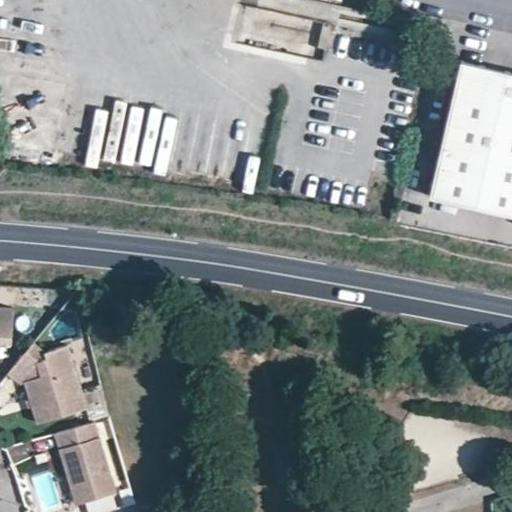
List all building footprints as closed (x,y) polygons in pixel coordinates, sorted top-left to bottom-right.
[(325,21),(314,19),(309,44),(319,46),(325,21)] [(511,75),(464,64),(432,197),(511,216),(511,75)] [(0,343),(6,344),(9,308),(0,307),(0,343)] [(79,387),(65,342),(40,349),(31,341),(6,371),(19,383),(23,382),(35,422),(85,407),(79,387)] [(0,403),(1,404),(18,384),(7,375),(0,383),(0,403)] [(114,491),(93,421),(52,433),(67,484),(74,481),(79,501),(114,491)] [(73,503),(79,501),(74,481),(67,484),(73,503)]
